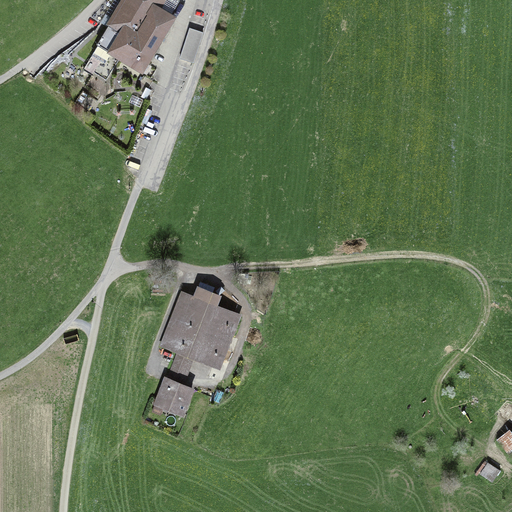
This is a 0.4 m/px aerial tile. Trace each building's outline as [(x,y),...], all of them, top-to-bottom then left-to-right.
[(170,0),(126,0),(97,49),(143,76),(177,20),(163,12),(170,0)] [(181,59),(196,63),(203,33),(188,29),(181,59)] [(185,383),(193,360),(220,371),(241,316),(218,307),(221,298),(198,289),(194,299),(182,295),(161,348),(177,354),(169,377),(165,376),(155,403),(185,414),(195,387),(185,383)] [(501,442),(511,455),(511,435),(511,434),(501,442)] [(502,472),(487,463),(479,476),(494,485),(502,472)]
